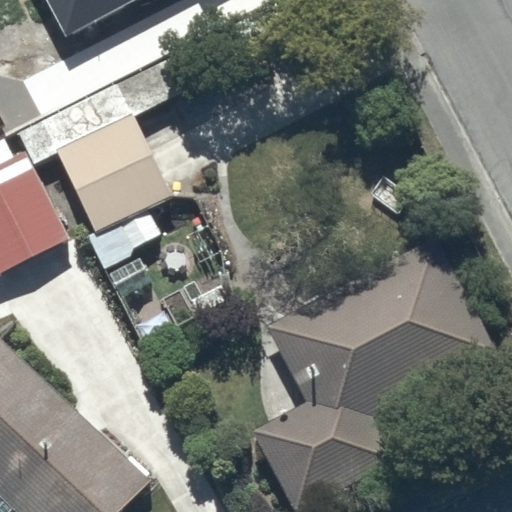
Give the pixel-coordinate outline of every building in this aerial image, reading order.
[(0,125),(68,94),(31,15),(0,29),(0,125)] [(23,147),(33,164),(57,151),(97,232),(89,236),(104,266),(131,253),(128,247),(159,232),(146,206),(171,194),(132,113),(200,80),(184,47),(15,130),(23,147)] [(33,164),(23,147),(11,154),(4,140),(0,142),(0,269),(68,236),(33,164)] [(435,237),(266,323),(308,398),(255,425),(299,511),(306,511),(399,465),(371,410),(492,348),(435,237)] [(114,511),(150,473),(0,336),(0,507),(4,511),(5,511),(11,505),(18,511),(114,511)]
